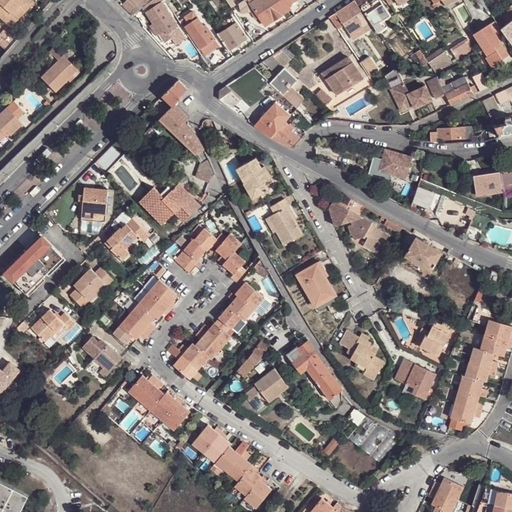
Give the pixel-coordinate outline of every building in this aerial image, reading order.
[(0,0),(0,15),(10,24),(17,16),(11,10),(19,0),(0,0)] [(19,0),(11,10),(17,16),(31,0),(19,0)] [(127,0),(122,5),(132,15),(142,7),(152,0),(127,0)] [(159,31),(166,43),(182,32),(173,18),(168,12),(160,0),(152,0),(142,7),(154,25),(151,27),(156,33),(159,31)] [(160,0),(168,12),(171,10),(171,9),(166,0),(165,0),(160,0)] [(248,0),(245,0),(238,5),(240,10),(241,13),(253,5),(248,0)] [(248,0),(253,5),(266,26),(291,9),(289,6),(298,0),(248,0)] [(369,21),(355,0),(336,13),(348,31),(350,33),(369,21)] [(369,21),(370,20),(362,8),(356,0),(355,0),(369,21)] [(391,15),(380,0),(373,0),(362,8),(370,20),(374,25),(379,32),(388,26),(384,20),(391,15)] [(491,11),(492,12),(494,10),(487,0),(485,0),(484,1),(486,3),(488,6),(491,11)] [(186,27),(205,56),(220,47),(206,26),(205,27),(195,12),(186,18),(190,25),(186,27)] [(342,35),(348,31),(336,13),(330,17),(342,35)] [(384,20),(388,26),(395,21),(391,15),(384,20)] [(502,27),(505,25),(499,15),(496,18),(496,19),(502,27)] [(226,29),(236,22),(234,18),(223,25),(226,29)] [(475,31),(483,45),(499,35),(505,32),(502,27),(496,19),(475,31)] [(505,32),(508,37),(511,33),(511,19),(508,22),(505,25),(502,27),(505,32)] [(374,25),(370,20),(369,21),(350,33),(354,39),(374,25)] [(248,39),(236,22),(226,29),(218,34),(229,52),(248,39)] [(0,43),(8,49),(19,37),(6,26),(0,32),(0,43)] [(258,33),(251,38),(254,44),(262,39),(258,33)] [(510,54),(499,35),(483,45),(486,51),(489,50),(490,53),(487,55),(493,68),(505,61),(504,58),(510,54)] [(468,38),(450,49),(455,56),(458,61),(471,52),(475,50),(468,38)] [(287,63),(293,55),(282,47),(276,55),(287,63)] [(429,62),(445,51),(442,47),(426,58),(429,62)] [(426,58),(420,50),(411,56),(418,68),(424,64),(429,62),(426,58)] [(445,51),(429,62),(433,68),(434,69),(438,75),(454,64),(445,51)] [(49,66),(37,77),(52,92),(74,70),(60,55),(54,61),(49,66)] [(285,67),(272,55),(263,61),(271,68),(264,75),(270,81),(269,81),(270,83),(285,67)] [(363,66),(370,76),(380,70),(370,56),(361,62),(363,66)] [(349,57),(340,63),(354,84),(363,78),(349,57)] [(429,62),(424,64),(429,72),(434,69),(433,68),(429,62)] [(340,63),(323,73),(338,95),(354,84),(340,63)] [(255,67),(245,74),(259,88),(269,81),(270,81),(264,75),(255,67)] [(298,79),(285,67),(270,83),(271,84),(277,90),(283,95),(292,86),(298,79)] [(485,73),(475,78),(480,89),(490,84),(485,73)] [(236,79),(250,93),(259,88),(245,74),(236,79)] [(440,80),(438,76),(427,81),(435,99),(446,93),(444,87),(443,85),(441,81),(440,80)] [(446,93),(452,105),(474,94),(471,87),(466,76),(444,87),(446,93)] [(179,79),(163,95),(173,105),(175,103),(176,104),(179,100),(180,100),(182,99),(183,97),(182,95),(188,88),(179,79)] [(241,98),(250,93),(236,79),(229,84),(241,98)] [(292,86),(283,95),(284,96),(293,105),(302,96),(298,92),(304,85),(298,79),(292,86)] [(404,83),(391,89),(392,90),(400,106),(412,101),(408,94),(409,93),(404,83)] [(229,84),(227,86),(240,100),(242,99),(241,98),(229,84)] [(409,93),(408,94),(412,101),(414,104),(415,108),(433,99),(427,85),(409,93)] [(232,108),(240,100),(227,86),(220,90),(219,99),(232,108)] [(333,99),(322,89),(316,95),(327,105),(333,99)] [(496,94),(501,105),(511,100),(506,89),(496,94)] [(483,100),(489,113),(493,112),(500,108),(494,95),(483,100)] [(251,123),(272,137),(285,122),(291,115),(287,111),(293,105),(284,96),(277,103),(276,102),(264,115),(260,112),(251,123)] [(11,101),(22,112),(25,109),(14,98),(11,101)] [(0,111),(0,133),(3,131),(6,133),(8,135),(20,124),(15,118),(22,112),(11,101),(0,111)] [(412,101),(400,106),(402,110),(414,104),(412,101)] [(184,113),(176,104),(175,103),(173,105),(161,118),(197,154),(204,147),(200,139),(193,129),(189,125),(185,122),(189,119),(184,113)] [(511,134),(511,115),(497,119),(493,121),(500,137),(511,134)] [(272,137),(291,149),(306,133),(298,125),(296,128),(291,124),(289,125),(285,122),(272,137)] [(465,125),(437,128),(438,131),(439,141),(465,139),(465,125)] [(465,125),(465,139),(475,138),(474,125),(465,125)] [(431,142),(439,143),(439,141),(438,131),(431,132),(431,142)] [(396,152),(386,149),(383,159),(380,171),(391,174),(407,178),(413,157),(396,152)] [(380,171),(383,159),(374,157),(369,174),(389,180),(391,174),(380,171)] [(216,175),(209,159),(202,164),(197,177),(211,182),(213,176),(216,175)] [(264,169),(258,160),(238,172),(245,186),(254,202),(271,192),(268,187),(274,184),(265,169),(264,169)] [(511,169),(484,174),(485,178),(476,180),(478,195),(511,189),(511,169)] [(191,214),(202,204),(180,182),(172,189),(166,195),(163,192),(157,186),(141,200),(163,223),(175,212),(182,205),(191,214)] [(166,195),(172,189),(169,185),(163,192),(166,195)] [(436,193),(419,186),(414,202),(429,208),(436,193)] [(86,189),(84,214),(108,215),(109,190),(86,189)] [(377,224),(334,200),(330,209),(335,225),(353,220),(354,224),(349,225),(352,234),(353,234),(355,240),(367,236),(369,237),(365,244),(367,245),(367,246),(376,252),(377,250),(379,252),(384,244),(385,245),(391,235),(376,226),(377,224)] [(291,207),(287,201),(272,209),(276,216),(269,220),(277,234),(285,247),(304,236),(296,222),(289,209),(291,207)] [(182,205),(175,212),(184,222),(191,214),(182,205)] [(289,209),(296,222),(298,220),(291,207),(289,209)] [(116,220),(123,227),(124,226),(126,228),(130,224),(129,223),(132,219),(124,212),(116,220)] [(108,215),(84,214),(83,234),(100,235),(105,222),(108,223),(108,215)] [(123,227),(108,241),(125,259),(133,251),(131,249),(138,243),(135,240),(140,234),(146,240),(152,235),(135,217),(132,219),(129,223),(130,224),(126,228),(124,226),(123,227)] [(277,234),(269,220),(267,221),(276,235),(277,234)] [(401,233),(404,229),(387,220),(385,224),(401,233)] [(199,235),(195,240),(194,239),(176,260),(189,272),(196,265),(200,269),(203,265),(197,260),(206,250),(207,250),(213,244),(217,248),(216,249),(222,255),(218,259),(224,264),(234,274),(231,278),(236,282),(245,272),(240,267),(245,261),(234,252),(241,244),(230,234),(227,237),(222,233),(217,239),(205,228),(201,225),(195,232),(199,235)] [(29,293),(66,255),(44,234),(7,271),(29,293)] [(442,252),(416,237),(406,256),(411,259),(413,261),(424,267),(426,268),(432,271),(442,252)] [(262,258),(257,263),(262,271),(264,270),(268,268),(262,258)] [(424,267),(413,261),(410,266),(421,272),(424,267)] [(319,263),(328,279),(330,277),(321,262),(319,263)] [(328,279),(319,263),(297,276),(317,310),(338,297),(328,279)] [(115,278),(103,266),(97,271),(93,267),(77,284),(80,287),(73,294),(85,305),(93,298),(91,297),(99,288),(107,281),(110,283),(115,278)] [(196,267),(191,273),(195,276),(200,270),(196,267)] [(156,277),(159,280),(167,271),(163,268),(156,277)] [(486,275),(478,270),(471,284),(480,288),(481,287),(485,276),(486,275)] [(498,284),(502,273),(493,270),(492,271),(489,280),(498,284)] [(130,347),(142,333),(146,338),(156,327),(151,323),(156,317),(158,319),(164,313),(166,315),(175,304),(173,302),(178,295),(159,280),(149,291),(145,287),(135,298),(140,302),(114,333),(130,347)] [(179,359),(174,365),(191,379),(209,357),(212,359),(231,337),(226,333),(230,328),(231,329),(241,318),(245,321),(264,298),(246,282),(240,289),(237,286),(228,297),(233,301),(219,318),(220,319),(215,323),(210,328),(205,324),(196,335),(200,339),(195,345),(193,343),(188,349),(183,345),(174,355),(179,359)] [(99,288),(91,297),(93,298),(94,299),(102,291),(99,288)] [(468,289),(465,299),(479,302),(482,293),(468,289)] [(53,309),(35,328),(48,341),(53,337),(65,324),(69,327),(71,329),(78,322),(67,312),(62,317),(53,309)] [(438,318),(433,327),(450,335),(455,326),(438,318)] [(511,325),(491,319),(483,349),(496,353),(506,356),(509,348),(511,349),(511,346),(511,325)] [(65,324),(53,337),(56,340),(69,327),(65,324)] [(450,335),(433,327),(430,332),(428,337),(426,336),(420,347),(440,357),(450,335)] [(428,337),(430,332),(423,329),(415,345),(420,347),(426,336),(428,337)] [(361,337),(349,331),(341,344),(350,350),(348,353),(353,356),(361,344),(370,349),(373,345),(374,343),(370,341),(372,338),(364,333),(361,337)] [(83,347),(94,357),(104,346),(93,336),(83,347)] [(295,340),(285,348),(302,372),(308,368),(321,358),(306,336),(297,342),(295,340)] [(48,341),(45,344),(50,349),(57,341),(56,340),(53,337),(48,341)] [(270,347),(263,339),(236,371),(244,377),(270,347)] [(94,357),(90,363),(105,377),(122,357),(107,343),(104,346),(94,357)] [(361,344),(353,356),(351,360),(360,364),(368,369),(378,374),(386,361),(376,356),(377,353),(370,349),(361,344)] [(500,363),(494,361),(496,353),(483,349),(475,347),(467,376),(485,381),(488,382),(490,375),(496,376),(500,363)] [(308,368),(331,399),(343,389),(328,369),(329,367),(328,366),(327,367),(321,358),(308,368)] [(407,384),(415,365),(405,360),(396,379),(407,384)] [(0,368),(0,394),(1,395),(20,372),(10,363),(3,372),(0,368)] [(368,369),(360,364),(359,365),(359,368),(366,372),(368,369)] [(415,388),(423,369),(415,365),(407,384),(415,388)] [(274,367),(254,382),(256,385),(260,390),(267,401),(287,386),(274,367)] [(378,374),(368,369),(366,372),(365,375),(375,381),(378,374)] [(436,374),(423,369),(415,388),(412,394),(424,399),(429,390),(436,374)] [(143,374),(129,390),(175,430),(191,411),(184,406),(187,403),(176,394),(174,397),(168,392),(166,394),(160,389),(163,384),(153,375),(149,379),(143,374)] [(489,391),(483,389),(485,381),(467,376),(464,375),(452,418),(453,418),(465,421),(473,423),(475,416),(481,418),(485,404),(479,403),(481,395),(487,397),(489,391)] [(248,399),(260,390),(256,385),(243,394),(248,399)] [(343,389),(331,399),(339,410),(341,407),(343,404),(344,400),(344,394),(343,389)] [(436,393),(429,390),(424,399),(432,403),(436,393)] [(233,392),(225,398),(230,401),(236,396),(233,392)] [(106,404),(101,411),(107,415),(112,409),(106,404)] [(356,409),(340,430),(350,437),(365,416),(356,409)] [(361,447),(376,425),(365,416),(350,437),(361,447)] [(465,421),(453,418),(451,425),(463,429),(465,421)] [(209,424),(193,443),(239,480),(235,485),(247,494),(245,497),(256,506),(272,487),(266,482),(268,480),(257,470),(258,468),(247,459),(251,454),(240,445),(236,450),(230,445),(232,443),(226,438),(228,435),(217,426),(214,429),(209,424)] [(376,425),(361,447),(371,455),(388,434),(376,425)] [(388,434),(371,455),(380,463),(397,440),(388,434)] [(334,439),(324,451),(330,455),(340,444),(334,439)] [(500,468),(492,464),(490,473),(498,476),(500,468)] [(451,511),(465,483),(445,474),(442,481),(437,478),(431,492),(436,494),(433,501),(437,503),(433,511),(451,511)] [(20,511),(29,495),(0,480),(0,511),(20,511)] [(491,492),(488,505),(495,507),(498,494),(491,492)] [(511,511),(511,495),(499,492),(498,494),(495,507),(494,511),(511,511)] [(324,497),(314,510),(316,511),(353,511),(344,507),(339,502),(335,506),(324,497)]
